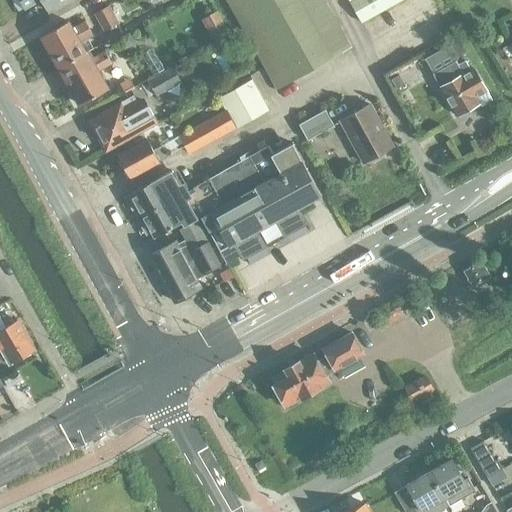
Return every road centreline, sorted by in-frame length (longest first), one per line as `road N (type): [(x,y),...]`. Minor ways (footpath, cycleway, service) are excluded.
road 1 (tertiary): [(157,377),(469,203)]
road 2 (tertiary): [(157,377),(0,93)]
road 3 (unclassified): [(283,511),(511,384)]
road 4 (unknown): [(269,118),(426,24)]
road 5 (unclassified): [(87,416),(0,265)]
road 6 (tertiary): [(231,511),(157,377)]
